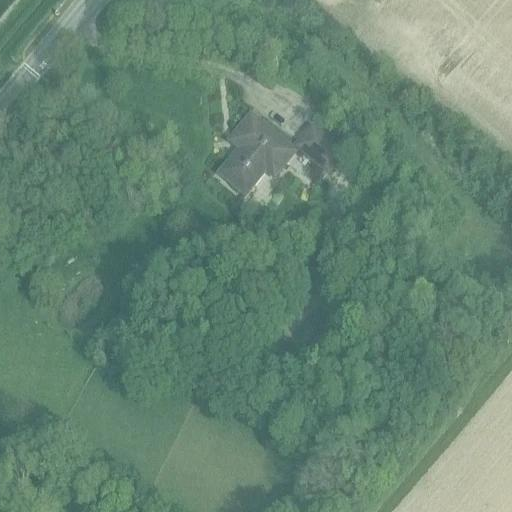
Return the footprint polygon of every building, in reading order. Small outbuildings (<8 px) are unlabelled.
[(263,178),(271,184),(295,154),(263,128),(260,132),(249,122),(232,143),(243,153),(239,159),(237,157),(217,182),(243,203),(263,178)] [(329,174),(344,156),(313,130),(298,149),(329,174)] [(360,211),(363,199),(353,197),(350,208),(360,211)] [(325,332),(286,375),(308,395),(328,372),(325,370),(344,349),(325,332)] [(304,400),(286,384),(278,392),(297,408),(304,400)]
